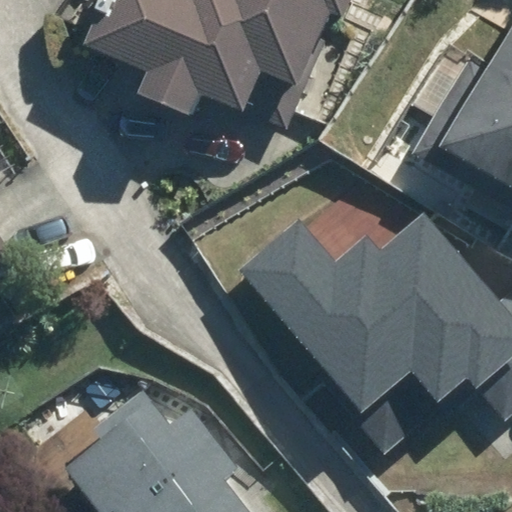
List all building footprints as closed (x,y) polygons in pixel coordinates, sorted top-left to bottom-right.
[(200,0),(197,8),(341,51),(356,0),(200,0)] [(511,4),(461,119),(511,141),(511,4)] [(511,229),(432,139),(289,265),(430,424),(511,351),(511,229)] [(54,474),(76,511),(288,511),(211,382),(54,474)] [(0,511),(18,511),(9,496),(0,500),(0,511)]
